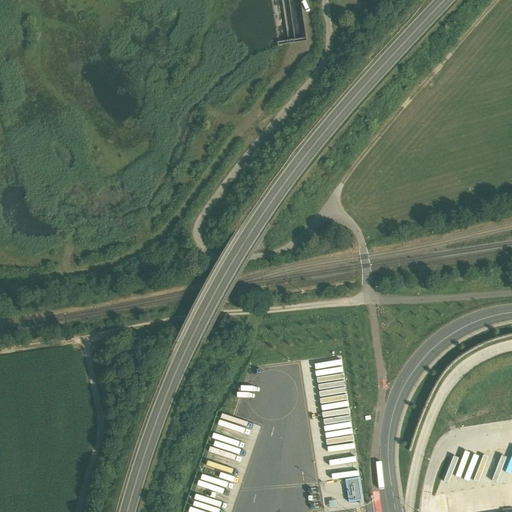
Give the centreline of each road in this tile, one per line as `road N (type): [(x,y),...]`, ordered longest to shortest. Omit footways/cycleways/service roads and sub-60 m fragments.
road 1 (primary): [(129,511),(157,421),(220,281),(296,166),(437,0)]
road 2 (track): [(324,0),(330,42),(320,71),(203,215),(197,233),(215,259),(262,256),(288,247),(328,208)]
road 3 (track): [(371,302),(197,316),(83,337)]
road 4 (track): [(328,208),(498,0)]
road 5 (unclassified): [(511,313),(472,321),(413,368),(389,428),(395,511)]
road 6 (track): [(83,337),(100,423),(78,511)]
road 7 (track): [(371,302),(511,292)]
